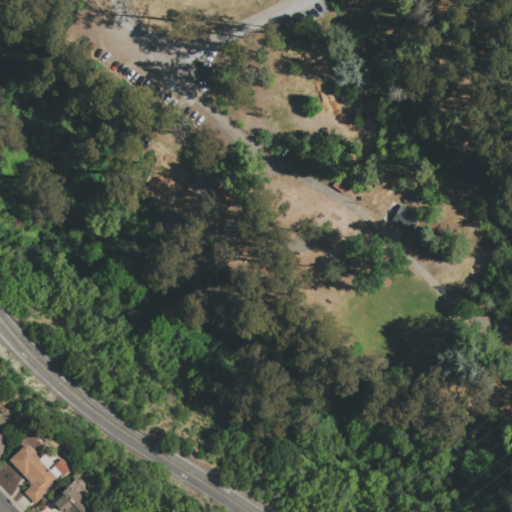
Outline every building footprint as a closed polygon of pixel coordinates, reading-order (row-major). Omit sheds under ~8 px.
[(391,221),(401,204),(422,217),(412,234),(391,221)] [(511,316),(501,307),(494,316),(509,328),(511,324),(511,316)] [(0,416),(8,418),(3,444),(4,444),(2,459),(0,458),(0,416)] [(18,416),(25,420),(20,429),(13,425),(18,416)] [(32,485),(9,460),(26,444),(40,459),(48,468),(51,470),(58,478),(46,489),(49,492),(35,505),(24,493),(32,485)] [(40,459),(48,468),(53,464),(45,455),(40,459)] [(62,459),(71,469),(63,476),(62,475),(55,467),(54,466),(62,459)] [(51,470),(58,478),(62,475),(55,467),(51,470)] [(64,495),(63,494),(70,488),(72,490),(74,488),(96,511),(76,511),(72,507),(67,511),(64,508),(61,511),(55,504),(64,495)]
